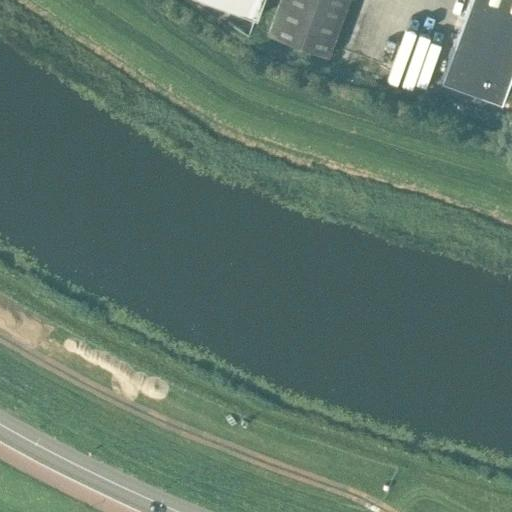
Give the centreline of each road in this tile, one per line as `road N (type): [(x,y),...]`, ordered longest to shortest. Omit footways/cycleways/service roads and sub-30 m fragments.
road 1 (track): [(105,0),(246,91),(511,180)]
road 2 (tertiary): [(0,429),(167,511)]
